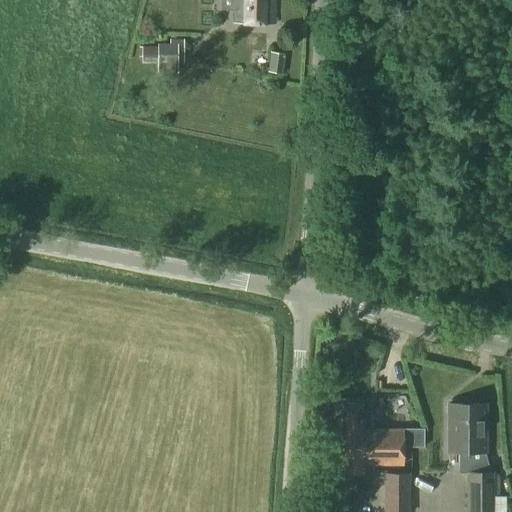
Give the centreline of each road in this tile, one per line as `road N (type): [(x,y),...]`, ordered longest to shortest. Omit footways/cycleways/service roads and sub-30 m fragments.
road 1 (tertiary): [(301,297),(0,240)]
road 2 (unclassified): [(301,297),(312,0)]
road 3 (tertiary): [(511,349),(301,297)]
road 4 (unclassified): [(287,511),(301,297)]
